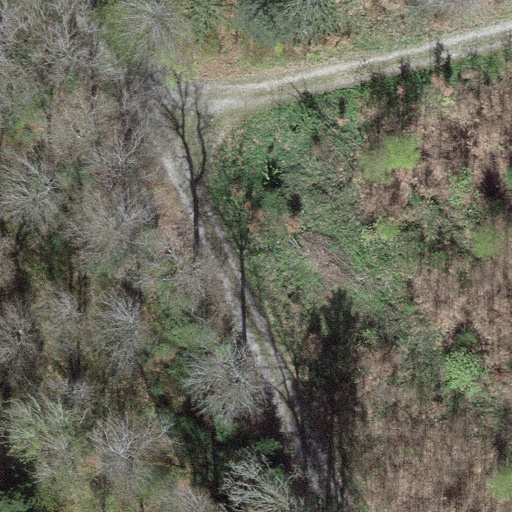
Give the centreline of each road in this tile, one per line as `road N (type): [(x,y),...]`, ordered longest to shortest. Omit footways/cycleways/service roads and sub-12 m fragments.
road 1 (track): [(511,35),(148,108),(82,0)]
road 2 (track): [(148,108),(337,511)]
